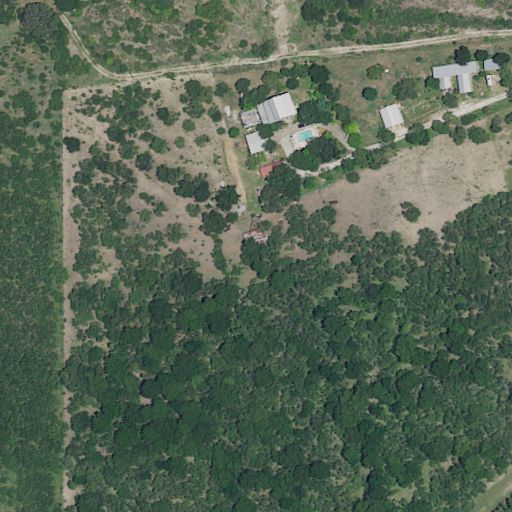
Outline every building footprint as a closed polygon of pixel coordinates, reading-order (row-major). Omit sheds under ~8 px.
[(500,69),(500,58),(485,58),(485,69),(500,69)] [(452,87),(450,76),(458,75),(460,92),(471,91),(469,73),(477,72),(476,61),(433,65),(435,78),(439,78),(441,88),(452,87)] [(299,114),(292,92),(257,104),(264,125),(299,114)] [(387,128),(403,121),(396,103),(380,109),(387,128)] [(241,113),(245,127),(259,123),(255,108),(241,113)] [(247,134),(252,153),(269,148),(264,129),(247,134)] [(286,170),(282,160),(260,167),(263,178),(286,170)] [(269,240),(264,225),(243,233),(248,247),(269,240)]
